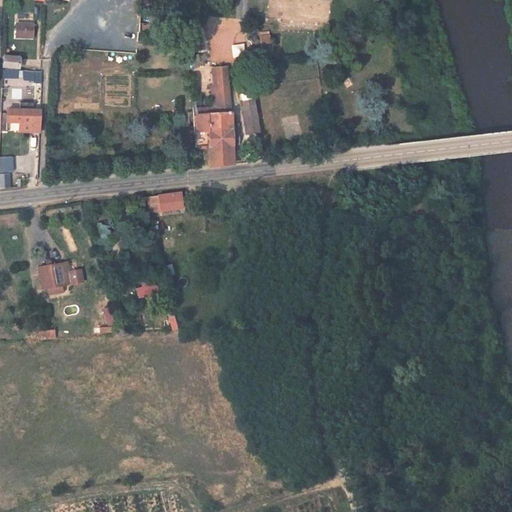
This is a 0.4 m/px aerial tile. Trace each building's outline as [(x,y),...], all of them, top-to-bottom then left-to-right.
[(157,16),(157,25),(177,26),(177,12),(157,11),(157,16)] [(157,25),(157,16),(142,15),(141,24),(157,25)] [(191,35),(194,34),(204,31),(200,18),(187,22),(191,35)] [(18,37),(33,37),(33,25),(18,25),(18,37)] [(209,48),(204,31),(194,34),(197,50),(209,48)] [(262,47),(274,45),(272,35),(261,37),(262,47)] [(200,56),(194,57),(194,68),(202,66),(200,56)] [(6,68),(21,68),(22,58),(6,57),(6,68)] [(191,151),(210,148),(211,170),(222,169),(224,166),(233,166),(232,147),(239,146),(239,124),(231,124),(227,67),(216,67),(216,85),(211,85),(212,108),(195,108),(195,115),(190,115),(191,151)] [(24,71),(24,78),(26,78),(27,81),(32,81),(32,83),(42,83),(42,73),(24,71)] [(19,99),(20,90),(13,89),(11,97),(19,99)] [(243,101),(247,136),(260,134),(256,100),(243,101)] [(3,114),(3,132),(10,132),(10,123),(21,122),(22,132),(33,131),(36,124),(36,110),(35,102),(22,102),(22,110),(9,110),(9,114),(3,114)] [(0,158),(0,164),(1,173),(13,172),(11,157),(0,158)] [(0,175),(0,180),(1,188),(10,187),(9,175),(0,175)] [(180,193),(144,198),(145,201),(147,201),(149,213),(182,208),(180,193)] [(71,284),(67,262),(38,268),(42,290),(71,284)] [(142,286),(145,298),(158,294),(155,282),(142,286)] [(105,312),(107,325),(114,324),(113,311),(105,312)]
